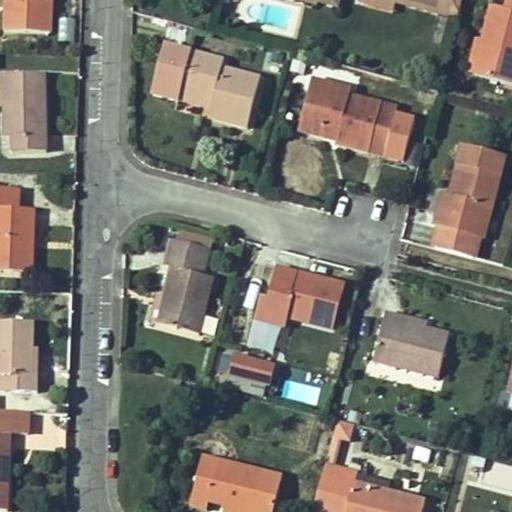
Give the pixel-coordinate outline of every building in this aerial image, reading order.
[(52,1),(44,1),(39,0),(5,0),(4,32),(50,34),(52,1)] [(439,9),(404,0),(359,0),(358,4),(393,13),(395,4),(437,16),(439,9)] [(462,0),(404,0),(439,9),(437,16),(457,21),(462,0)] [(474,76),(511,85),(511,0),(508,0),(505,10),(492,7),(474,76)] [(474,76),(483,41),(476,39),(467,74),(474,76)] [(260,80),(222,70),(224,62),(166,47),(153,95),(178,102),(180,95),(212,104),(208,119),(248,129),(260,80)] [(13,154),(46,153),(45,75),(4,76),(5,138),(12,138),(13,154)] [(312,80),(309,90),(332,96),(334,86),(312,80)] [(385,158),(388,148),(402,152),(410,122),(395,118),(398,109),(350,97),(351,90),(334,86),(332,96),(309,90),(301,123),(308,135),(324,139),(327,129),(340,132),(337,146),(385,158)] [(212,104),(180,95),(178,102),(210,110),(212,104)] [(327,129),(324,139),(337,142),(340,132),(327,129)] [(484,240),(505,157),(461,146),(456,166),(461,167),(453,197),(448,196),(443,194),(434,227),(440,229),(478,239),(484,240)] [(448,196),(453,197),(461,167),(456,166),(448,196)] [(262,176),(260,186),(268,188),(270,178),(262,176)] [(0,272),(32,274),(33,249),(28,248),(28,227),(33,227),(34,211),(19,210),(19,190),(0,189),(0,272)] [(478,239),(440,229),(434,249),(457,255),(461,240),(477,244),(478,239)] [(179,243),(211,252),(213,243),(181,234),(179,243)] [(457,255),(473,259),(477,244),(461,240),(457,255)] [(214,280),(204,277),(211,252),(179,243),(171,241),(164,268),(171,269),(164,297),(156,325),(199,336),(214,280)] [(341,287),(297,275),(277,270),(268,302),(261,300),(256,320),(285,328),(288,317),(331,328),(341,287)] [(152,323),(156,325),(164,297),(159,295),(152,323)] [(450,336),(426,330),(398,323),(400,317),(386,313),(373,362),(439,378),(450,336)] [(398,323),(426,330),(428,324),(400,317),(398,323)] [(0,322),(0,392),(37,393),(38,376),(32,376),(32,351),(33,323),(0,322)] [(230,377),(269,387),(274,367),(236,357),(230,377)] [(314,405),(319,382),(285,373),(279,396),(314,405)] [(27,435),(28,414),(0,412),(0,511),(6,511),(7,511),(9,472),(4,472),(5,449),(10,450),(11,434),(27,435)] [(355,425),(337,420),(333,438),(351,443),(355,425)] [(428,463),(430,452),(416,449),(414,460),(428,463)] [(207,511),(209,503),(245,511),(274,511),(283,478),(203,457),(190,507),(207,511)] [(483,469),(486,461),(473,457),(471,465),(483,469)] [(422,511),(425,503),(388,494),(391,484),(325,467),(313,511),(422,511)]
